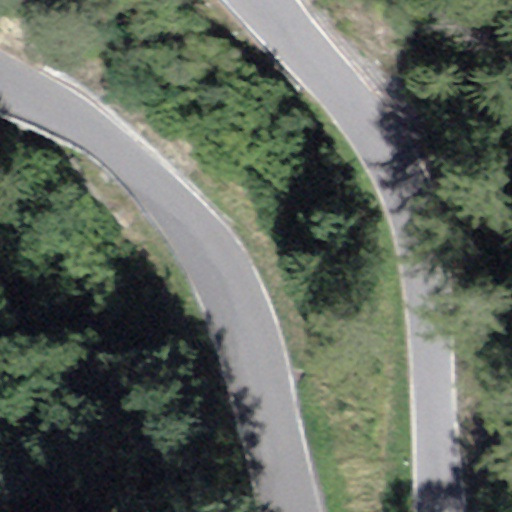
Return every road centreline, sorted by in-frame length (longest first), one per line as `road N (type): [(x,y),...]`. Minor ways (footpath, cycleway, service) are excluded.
road 1 (tertiary): [(437,511),(426,297),(400,188),(347,101),(266,0)]
road 2 (tertiary): [(0,83),(111,145),(200,243),(246,334),(290,511)]
